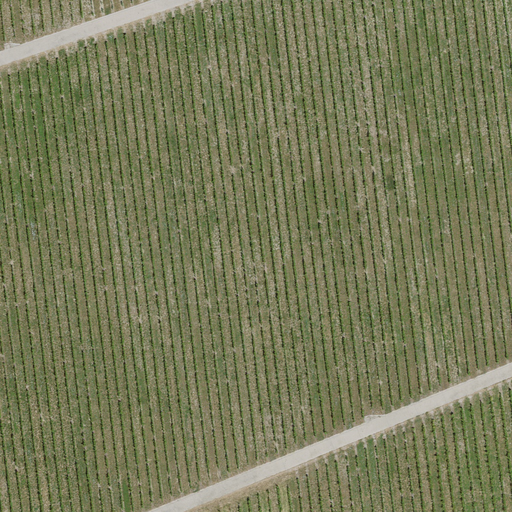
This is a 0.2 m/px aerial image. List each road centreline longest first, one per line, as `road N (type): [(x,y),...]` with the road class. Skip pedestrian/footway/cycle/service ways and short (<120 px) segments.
road 1 (track): [(511,371),(168,511)]
road 2 (track): [(180,0),(0,60)]
